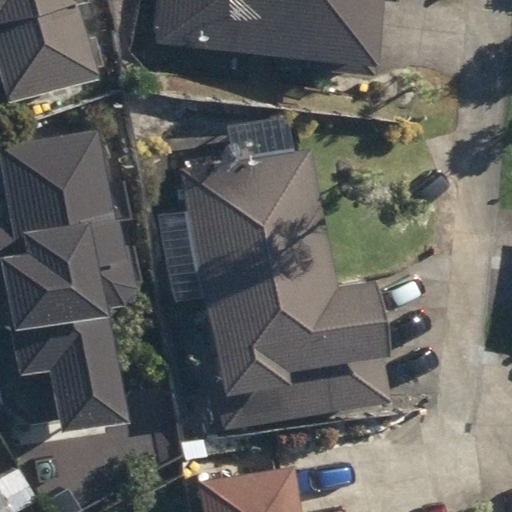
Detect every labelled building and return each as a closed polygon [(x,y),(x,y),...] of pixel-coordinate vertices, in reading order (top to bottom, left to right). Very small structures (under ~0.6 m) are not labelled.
[(0,0),(0,95),(84,73),(65,0),(0,0)] [(149,0),(145,40),(277,54),(276,64),(374,75),(380,0),(149,0)] [(0,368),(27,364),(36,425),(106,415),(90,302),(105,300),(118,281),(112,239),(102,241),(85,129),(0,141),(0,215),(1,224),(0,224),(0,368)] [(299,148),(169,166),(202,393),(208,392),(212,424),(379,400),(362,279),(319,285),(299,148)] [(290,511),(283,464),(187,479),(192,511),(290,511)]
